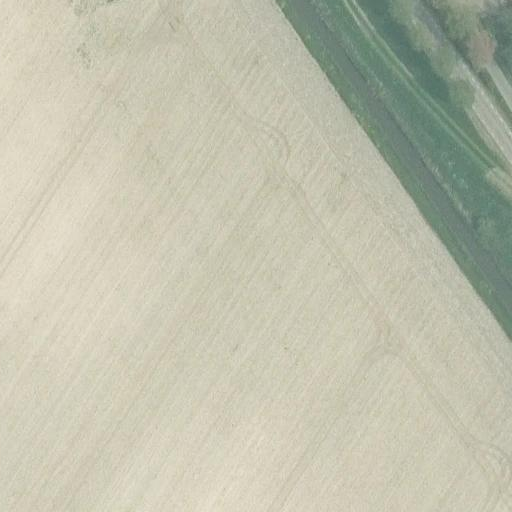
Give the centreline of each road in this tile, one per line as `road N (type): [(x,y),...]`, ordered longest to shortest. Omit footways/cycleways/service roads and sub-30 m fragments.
road 1 (track): [(511,186),(399,72),(346,0)]
road 2 (tertiary): [(511,149),(406,0)]
